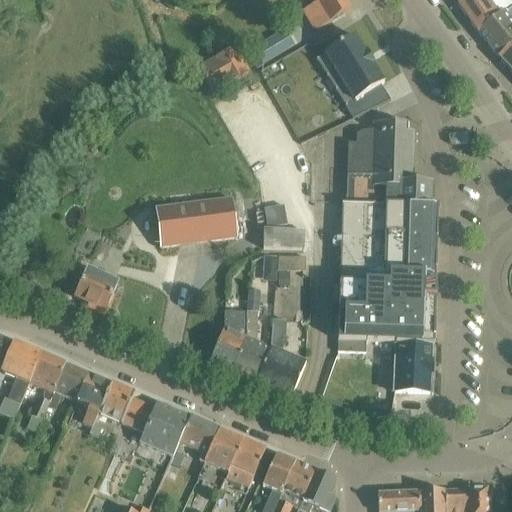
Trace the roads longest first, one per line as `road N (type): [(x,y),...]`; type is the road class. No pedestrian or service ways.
road 1 (residential): [(426,25),(404,50),(443,146),(454,209),(458,323),(449,472)]
road 2 (tertiary): [(359,469),(0,323)]
road 3 (tertiary): [(511,132),(426,25)]
